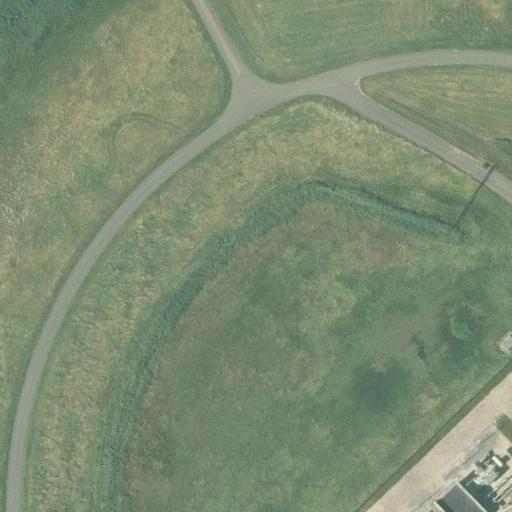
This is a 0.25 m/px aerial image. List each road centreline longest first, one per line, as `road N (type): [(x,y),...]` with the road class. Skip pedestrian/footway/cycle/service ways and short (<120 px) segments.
road 1 (unclassified): [(252,99),(129,200),(45,315),(17,415),(14,511)]
road 2 (unclassified): [(511,53),(425,44),(330,59),(252,99)]
